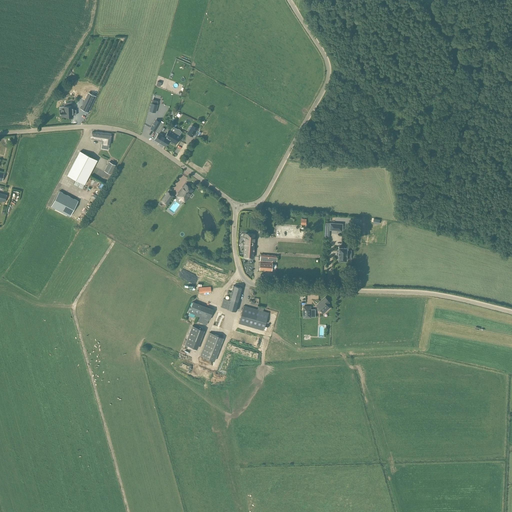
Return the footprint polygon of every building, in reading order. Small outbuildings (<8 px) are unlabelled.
[(100,39),(84,78),(103,86),(121,42),(115,39),(114,42),(106,38),(105,41),(100,39)] [(92,94),(89,93),(88,93),(86,96),(81,108),(88,112),(96,96),(92,94)] [(155,112),(157,104),(152,103),(149,111),(155,112)] [(76,115),(76,110),(73,110),(73,107),(69,107),(69,106),(64,106),(60,107),(60,115),(60,116),(65,116),(65,117),(73,116),(73,115),(76,115)] [(164,124),(156,119),(150,129),(158,133),(164,124)] [(198,128),(192,124),(191,126),(187,133),(193,137),(198,128)] [(164,137),(169,140),(175,144),(180,136),(179,135),(181,131),(180,131),(179,130),(178,129),(177,129),(171,125),(164,137)] [(112,134),(96,132),(96,133),(92,133),(91,140),(102,141),(102,144),(110,146),(112,134)] [(165,146),(169,140),(164,137),(158,133),(154,140),(165,146)] [(97,160),(80,151),(67,175),(76,180),(74,184),(82,189),(85,184),(86,183),(97,160)] [(111,174),(116,165),(109,162),(104,171),(111,174)] [(186,184),(178,194),(177,196),(184,201),(193,189),(186,184)] [(78,201),(59,191),(51,206),(70,216),(78,201)] [(167,205),(173,196),(168,192),(161,201),(167,205)] [(255,234),(246,233),(244,257),(253,258),(255,234)] [(339,246),(338,260),(346,260),(347,247),(339,246)] [(272,263),(260,262),(260,270),(272,271),(272,263)] [(242,288),(234,286),(230,301),(224,299),(222,307),(236,311),(242,288)] [(319,311),(320,311),(321,310),(323,313),(329,308),(327,305),(326,304),(329,302),(325,298),(316,305),(318,307),(317,308),(317,309),(319,311)] [(197,304),(193,302),(189,312),(197,315),(199,309),(196,308),(197,304)] [(269,313),(244,306),(239,324),(264,331),(269,313)] [(311,318),(311,306),(303,306),(303,318),(311,318)] [(185,344),(198,349),(205,330),(192,325),(185,344)] [(210,332),(208,337),(221,342),(223,337),(210,332)]
